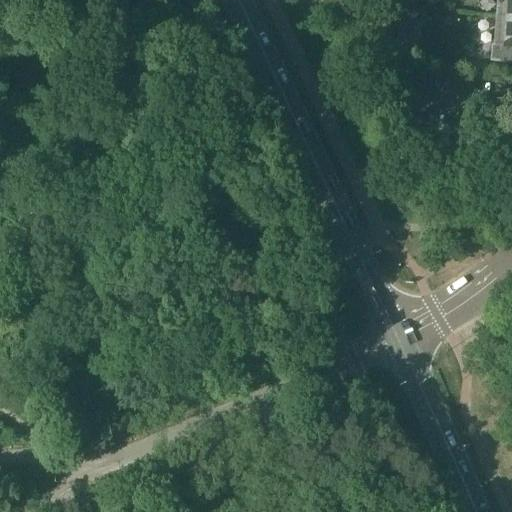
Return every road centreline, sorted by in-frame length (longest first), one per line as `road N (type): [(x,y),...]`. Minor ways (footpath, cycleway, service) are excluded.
road 1 (primary): [(400,341),(235,0)]
road 2 (primary): [(478,511),(400,341)]
road 3 (residential): [(400,341),(511,274)]
